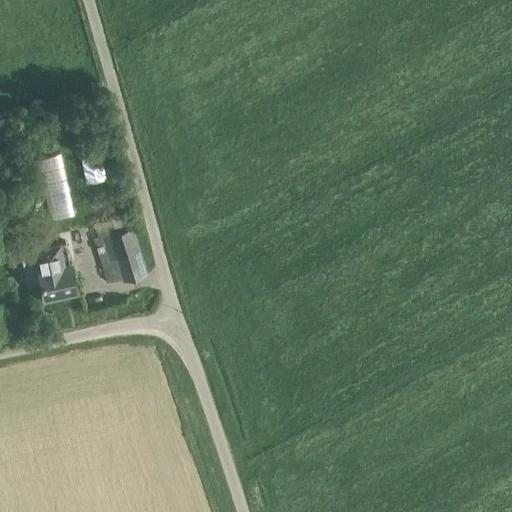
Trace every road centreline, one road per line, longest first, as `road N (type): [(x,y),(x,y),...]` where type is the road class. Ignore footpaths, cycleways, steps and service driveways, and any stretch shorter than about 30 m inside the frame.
road 1 (unclassified): [(182,299),(90,0)]
road 2 (unclassified): [(250,511),(182,299)]
road 3 (unclassified): [(182,299),(0,337)]
